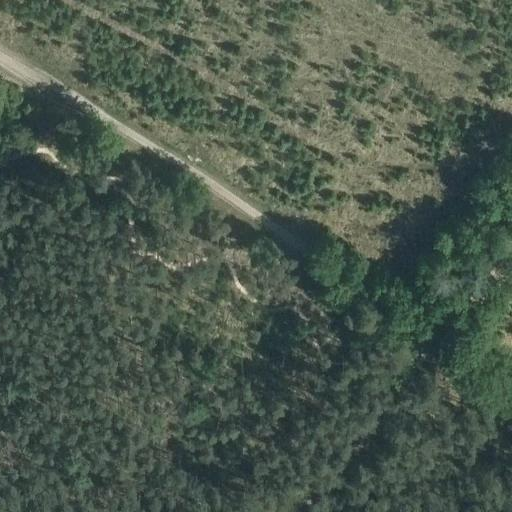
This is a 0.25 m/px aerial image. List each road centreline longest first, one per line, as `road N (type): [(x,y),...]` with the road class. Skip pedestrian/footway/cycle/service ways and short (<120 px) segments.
road 1 (track): [(435,333),(0,56)]
road 2 (track): [(435,333),(307,511)]
